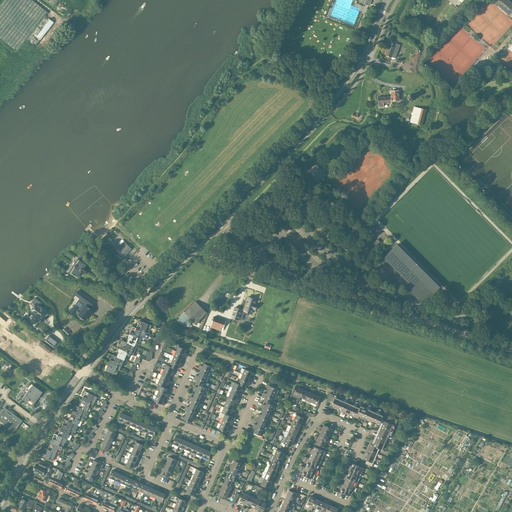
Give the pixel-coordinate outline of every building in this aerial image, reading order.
[(4,0),(0,5),(0,37),(18,51),(27,39),(35,46),(54,22),(45,16),(48,12),(32,0),(4,0)] [(492,0),(491,2),(492,2),(493,2),(497,5),(507,13),(511,7),(511,4),(507,0),(492,0)] [(395,58),(400,45),(396,43),(394,47),(389,45),(385,55),(391,57),(395,58)] [(402,63),(401,71),(417,73),(417,65),(402,63)] [(392,101),(399,100),(398,90),(391,91),(392,101)] [(413,94),(412,94),(411,94),(410,94),(409,94),(408,95),(408,96),(407,96),(407,97),(407,98),(407,99),(407,100),(408,101),(409,102),(411,102),(412,102),(413,102),(413,101),(414,100),(415,100),(415,99),(415,98),(415,96),(414,95),(413,95),(413,94)] [(383,103),(391,102),(391,96),(377,97),(378,107),(383,106),(383,103)] [(422,125),(426,110),(414,106),(410,122),(422,125)] [(315,163),(306,172),(317,182),(326,174),(315,163)] [(118,253),(115,255),(120,260),(132,249),(124,241),(116,250),(118,252),(118,253)] [(107,245),(114,254),(116,253),(109,244),(107,245)] [(383,258),(408,283),(404,286),(422,304),(440,287),(397,244),(383,258)] [(88,263),(91,261),(82,252),(79,255),(88,263)] [(86,266),(86,265),(77,259),(69,272),(73,275),(73,276),(74,275),(77,278),(76,279),(77,279),(81,271),(85,273),(86,271),(83,269),(85,265),(86,266)] [(191,266),(181,292),(192,296),(201,269),(200,269),(191,266)] [(75,306),(70,312),(74,315),(75,313),(85,320),(90,314),(91,315),(93,312),(89,309),(90,307),(91,307),(94,302),(82,293),(78,298),(79,299),(75,306)] [(235,307),(232,318),(238,320),(241,312),(249,315),(250,313),(251,313),(253,309),(255,310),(257,304),(255,303),(256,299),(248,297),(245,306),(242,306),(241,309),(235,307)] [(37,313),(31,320),(35,323),(36,322),(37,323),(37,322),(40,317),(41,316),(42,317),(44,314),(46,311),(44,310),(45,309),(41,307),(39,306),(42,303),(39,301),(35,298),(33,301),(36,303),(34,306),(32,309),(35,312),(37,313)] [(496,300),(494,302),(501,309),(503,307),(496,300)] [(184,310),(182,315),(185,316),(184,320),(188,321),(187,325),(194,327),(197,318),(193,317),(195,310),(193,310),(188,308),(186,311),(184,310)] [(214,317),(211,324),(223,328),(225,321),(214,317)] [(138,323),(136,328),(145,332),(148,333),(150,329),(151,325),(140,320),(139,322),(138,323)] [(130,333),(129,334),(141,340),(145,332),(136,328),(133,327),(133,326),(130,333)] [(128,337),(126,342),(137,347),(138,347),(140,342),(141,340),(129,334),(129,336),(128,337)] [(10,353),(22,362),(25,358),(23,357),(25,354),(26,355),(30,351),(19,339),(19,340),(16,343),(15,343),(20,348),(17,352),(13,349),(12,349),(13,350),(10,353)] [(119,348),(131,354),(133,354),(137,347),(126,342),(123,341),(123,340),(120,347),(119,348)] [(176,351),(186,356),(187,353),(184,352),(186,349),(178,346),(176,351)] [(119,348),(116,356),(124,360),(126,355),(130,357),(131,354),(119,348)] [(176,351),(174,356),(181,359),(182,357),(185,358),(186,356),(176,351)] [(109,361),(108,363),(120,368),(121,368),(124,360),(116,356),(113,355),(112,354),(109,361)] [(174,356),(171,361),(181,365),(182,363),(180,362),(181,359),(174,356)] [(171,361),(169,366),(173,368),(177,370),(178,367),(180,368),(181,365),(171,361)] [(107,365),(105,370),(117,375),(120,368),(108,363),(108,364),(107,365)] [(211,366),(204,363),(203,366),(200,365),(199,367),(209,371),(211,366)] [(166,364),(164,369),(174,374),(175,372),(172,371),(173,368),(169,366),(166,364)] [(199,373),(207,376),(209,371),(199,367),(198,369),(201,370),(199,373)] [(161,375),(169,378),(170,375),(173,376),(174,374),(164,369),(161,375)] [(242,374),(250,377),(251,374),(253,376),(254,373),(244,369),(242,374)] [(196,375),(195,377),(205,381),(207,376),(199,373),(198,376),(196,375)] [(242,374),(240,379),(250,383),(251,381),(249,380),(250,377),(242,374)] [(161,375),(159,379),(169,384),(170,381),(168,380),(169,378),(161,375)] [(195,377),(194,379),(196,380),(195,383),(198,385),(203,386),(205,381),(195,377)] [(169,384),(159,379),(157,384),(160,386),(164,388),(165,387),(166,385),(168,386),(169,384)] [(238,384),(242,386),(245,387),(247,384),(249,385),(250,383),(240,379),(238,384)] [(232,387),(242,392),(243,389),(241,388),(242,386),(238,384),(234,382),(232,387)] [(30,389),(23,398),(33,405),(36,401),(38,398),(39,396),(42,392),(31,384),(29,388),(29,387),(28,388),(30,389)] [(194,388),(204,393),(206,387),(203,386),(198,385),(197,387),(195,386),(194,388)] [(267,385),(266,387),(269,388),(267,391),(275,394),(277,389),(267,385)] [(160,386),(158,391),(168,395),(169,393),(167,392),(168,389),(165,387),(164,388),(160,386)] [(230,392),(238,395),(239,393),(241,394),(242,392),(232,387),(230,392)] [(294,389),(292,393),(294,394),(293,395),(298,397),(297,398),(299,399),(303,390),(297,387),(296,390),(294,389)] [(194,394),(202,397),(204,393),(194,388),(193,390),(195,392),(194,394)] [(303,390),(299,399),(301,400),(302,399),(305,400),(309,393),(303,390)] [(82,399),(94,405),(97,397),(85,391),(82,399)] [(156,396),(164,399),(165,396),(167,397),(168,395),(158,391),(156,396)] [(264,393),(263,395),(273,399),(275,394),(267,391),(266,394),(264,393)] [(228,397),(238,402),(239,399),(237,398),(238,395),(230,392),(228,397)] [(309,393),(305,400),(311,403),(314,395),(309,393)] [(327,398),(326,402),(332,404),(331,406),(333,407),(333,408),(336,409),(340,400),(337,398),(338,397),(333,394),(331,394),(330,393),(328,397),(327,398)] [(191,396),(190,398),(200,402),(202,397),(194,394),(193,397),(191,396)] [(263,395),(262,397),(264,398),(263,401),(266,402),(270,404),(271,404),(273,399),(263,395)] [(314,395),(311,403),(317,405),(320,398),(314,395)] [(164,399),(156,396),(154,401),(164,405),(165,403),(163,402),(164,399)] [(228,397),(226,402),(233,405),(235,403),(237,404),(238,402),(228,397)] [(190,398),(189,400),(191,401),(190,404),(197,407),(200,402),(190,398)] [(94,405),(82,399),(78,407),(87,411),(90,413),(94,405)] [(340,400),(336,409),(339,410),(339,409),(343,411),(342,412),(343,412),(346,413),(350,404),(347,402),(346,402),(343,401),(340,400)] [(226,402),(224,407),(234,411),(235,409),(232,408),(233,405),(226,402)] [(186,406),(185,408),(195,412),(197,407),(190,404),(189,407),(186,406)] [(350,404),(346,413),(349,415),(349,414),(353,415),(352,416),(356,418),(357,415),(361,406),(360,405),(359,408),(356,407),(356,406),(353,405),(350,404)] [(78,407),(75,405),(71,413),(83,419),(87,411),(78,407)] [(262,412),(270,415),(272,410),(262,406),(261,408),(263,409),(262,412)] [(361,406),(357,415),(369,420),(373,411),(369,410),(370,407),(368,406),(367,409),(361,406)] [(224,407),(221,412),(225,414),(225,413),(229,415),(230,413),(233,414),(234,411),(224,407)] [(7,411),(4,408),(0,413),(0,420),(3,423),(3,424),(4,424),(6,426),(9,425),(14,429),(15,429),(21,421),(18,419),(14,416),(14,415),(12,417),(6,412),(7,411)] [(185,408),(184,410),(187,411),(186,414),(193,417),(195,412),(185,408)] [(373,411),(369,420),(372,422),(372,421),(376,422),(376,423),(378,425),(382,415),(380,414),(379,414),(376,412),(373,411)] [(258,416),(267,420),(270,415),(262,412),(261,415),(259,414),(258,416)] [(71,413),(68,421),(77,425),(80,426),(83,419),(71,413)] [(121,413),(118,420),(124,422),(127,415),(121,413)] [(225,414),(223,418),(233,423),(234,421),(231,420),(232,417),(233,417),(229,415),(225,413),(225,414)] [(383,413),(382,415),(378,425),(381,426),(373,445),(371,444),(364,459),(367,460),(365,463),(372,466),(379,449),(381,449),(388,434),(390,436),(398,419),(383,413)] [(182,416),(181,418),(191,423),(193,417),(186,414),(184,417),(182,416)] [(127,415),(124,422),(130,425),(133,418),(127,415)] [(293,421),(301,424),(304,418),(296,415),(293,421)] [(258,422),(265,425),(267,420),(258,416),(257,418),(259,419),(258,422)] [(133,418),(130,425),(136,427),(139,421),(133,418)] [(221,423),(228,427),(229,424),(232,425),(233,423),(223,418),(221,423)] [(65,419),(61,428),(73,433),(77,425),(68,421),(65,419)] [(139,421),(136,427),(141,430),(142,430),(145,423),(139,421)] [(301,424),(293,421),(291,426),(299,430),(301,424)] [(254,424),(253,426),(263,430),(265,425),(258,422),(257,425),(254,424)] [(145,423),(142,430),(148,433),(151,426),(145,423)] [(228,427),(221,423),(218,428),(228,433),(229,430),(227,429),(228,427)] [(328,438),(332,429),(324,425),(322,428),(319,426),(317,430),(320,432),(319,434),(328,438)] [(151,426),(148,433),(153,435),(154,435),(157,428),(156,428),(151,426)] [(253,426),(252,428),(255,429),(253,432),(261,435),(261,436),(263,430),(253,426)] [(299,430),(291,426),(288,432),(296,435),(299,430)] [(61,428),(58,435),(66,439),(70,440),(73,433),(61,428)] [(108,430),(106,436),(112,439),(115,433),(108,430)] [(296,435),(288,432),(286,437),(294,441),(296,435)] [(54,433),(51,442),(63,447),(66,439),(58,435),(54,433)] [(315,444),(323,447),(328,438),(319,434),(318,437),(315,435),(313,439),(316,441),(315,444)] [(106,436),(103,442),(110,445),(112,439),(106,436)] [(175,436),(172,444),(173,444),(178,446),(181,439),(176,437),(175,436)] [(294,441),(286,437),(283,443),(291,447),(294,441)] [(181,439),(178,446),(184,449),(187,442),(181,439)] [(51,442),(48,449),(56,453),(59,454),(63,447),(51,442)] [(100,447),(107,451),(107,450),(108,450),(110,445),(103,442),(101,447),(100,447)] [(133,448),(140,451),(143,445),(136,442),(133,448)] [(187,442),(184,449),(190,451),(193,444),(187,442)] [(193,444),(190,451),(196,454),(199,447),(193,444)] [(307,450),(306,451),(311,453),(310,456),(321,461),(325,451),(314,446),(313,449),(308,447),(308,448),(307,449),(310,450),(309,451),(307,450)] [(199,447),(196,454),(202,456),(205,449),(199,447)] [(44,448),(40,456),(52,461),(56,453),(48,449),(44,448)] [(133,448),(131,454),(137,457),(140,451),(133,448)] [(205,449),(202,456),(208,459),(211,452),(205,449)] [(274,456),(281,459),(284,453),(277,450),(274,456)] [(131,454),(128,460),(135,463),(137,457),(131,454)] [(281,459),(274,456),(271,454),(268,460),(271,461),(279,465),(281,459)] [(169,457),(166,463),(173,466),(176,460),(169,456),(169,457)] [(303,459),(302,461),(307,463),(306,465),(317,470),(321,461),(310,456),(309,458),(304,456),(303,458),(306,459),(305,460),(303,459)] [(100,463),(93,460),(91,466),(97,469),(100,463)] [(125,465),(125,466),(132,469),(132,468),(134,464),(135,463),(128,460),(126,465),(125,465)] [(234,460),(231,466),(239,469),(241,464),(234,460)] [(271,461),(269,467),(277,470),(279,465),(271,461)] [(46,467),(38,463),(37,465),(36,465),(33,471),(42,475),(46,467)] [(166,463),(164,468),(171,471),(173,466),(166,463)] [(345,467),(345,468),(349,470),(348,473),(359,478),(364,468),(352,463),(351,466),(347,464),(346,464),(346,465),(346,466),(348,467),(348,468),(345,467)] [(313,479),(317,470),(306,465),(305,467),(300,465),(299,467),(298,468),(299,468),(298,470),(303,472),(302,474),(313,479)] [(91,466),(88,472),(95,475),(97,469),(91,466)] [(231,466),(229,472),(236,475),(238,471),(240,472),(241,470),(239,469),(231,466)] [(269,467),(266,473),(274,476),(277,470),(269,467)] [(161,474),(168,477),(171,471),(164,468),(161,474)] [(196,469),(194,475),(201,478),(203,472),(196,469)] [(112,470),(109,477),(115,480),(118,473),(112,471),(112,470)] [(51,479),(49,484),(55,486),(61,472),(59,471),(56,479),(53,478),(52,480),(51,479)] [(61,472),(55,486),(61,489),(63,485),(64,483),(60,481),(60,480),(63,473),(61,472)] [(85,478),(92,481),(93,481),(92,481),(95,475),(88,472),(86,477),(86,478),(85,478)] [(229,472),(226,477),(234,481),(236,475),(229,472)] [(121,483),(124,476),(118,473),(115,480),(121,483)] [(266,473),(264,478),(272,482),(274,476),(266,473)] [(355,487),(359,478),(348,473),(347,475),(343,473),(342,475),(341,474),(341,476),(341,478),(345,480),(344,482),(355,487)] [(191,481),(198,484),(201,478),(194,475),(191,481)] [(127,485),(130,478),(124,476),(121,483),(127,485)] [(226,477),(224,483),(231,487),(234,481),(226,477)] [(130,478),(127,485),(133,488),(136,481),(130,478)] [(261,484),(261,486),(267,489),(268,487),(269,487),(272,482),(264,478),(261,484)] [(136,481),(133,488),(138,490),(139,490),(142,484),(139,482),(136,481)] [(189,486),(196,489),(198,484),(191,481),(189,486)] [(351,497),(355,487),(344,482),(343,484),(339,482),(338,484),(337,484),(337,485),(337,487),(341,489),(340,492),(351,497)] [(224,483),(221,489),(229,492),(231,487),(224,483)] [(142,484),(139,490),(144,493),(145,493),(148,486),(142,484)] [(242,494),(239,500),(244,502),(244,504),(246,505),(247,503),(251,505),(259,487),(255,485),(253,488),(257,489),(253,498),(243,493),(242,494)] [(72,494),(76,487),(74,486),(73,488),(69,486),(66,492),(72,494)] [(148,486),(145,493),(150,496),(153,489),(148,486)] [(186,492),(193,496),(193,495),(196,489),(189,486),(186,492)] [(76,487),(72,494),(78,497),(81,492),(79,492),(80,489),(76,487)] [(259,487),(251,505),(255,507),(255,509),(257,510),(258,508),(262,510),(266,503),(255,498),(259,490),(262,492),(264,489),(259,487)] [(97,488),(96,490),(101,492),(100,495),(103,496),(105,491),(97,488)] [(153,489),(150,496),(156,498),(159,491),(153,489)] [(221,489),(219,495),(226,498),(228,499),(229,498),(230,496),(230,494),(228,494),(229,492),(221,489)] [(55,500),(56,497),(41,490),(38,498),(45,502),(48,497),(55,500)] [(289,490),(286,495),(298,500),(299,498),(295,496),(297,493),(289,490)] [(159,491),(156,498),(162,501),(165,494),(159,491)] [(505,491),(495,509),(498,510),(508,492),(505,491)] [(85,494),(83,499),(90,502),(94,494),(91,493),(91,494),(88,493),(87,495),(85,494)] [(94,494),(90,502),(96,505),(98,500),(97,499),(98,496),(94,494)] [(284,499),(292,503),(293,500),(297,502),(298,500),(286,495),(284,499)] [(113,496),(112,500),(111,502),(107,510),(111,511),(113,511),(115,508),(116,507),(115,507),(116,505),(113,503),(116,497),(113,496)] [(310,510),(315,498),(310,496),(306,504),(309,505),(308,509),(310,510)] [(24,510),(26,505),(31,508),(34,501),(26,498),(24,500),(22,499),(18,507),(24,510)] [(175,504),(182,507),(185,501),(178,498),(175,504)] [(316,508),(319,500),(315,498),(310,510),(312,510),(313,507),(316,508)] [(59,499),(58,503),(62,505),(61,506),(66,508),(65,511),(67,511),(69,511),(73,504),(68,502),(68,503),(59,499)] [(282,504),(294,509),(295,507),(291,505),(292,503),(284,499),(282,504)] [(103,502),(101,507),(107,510),(111,502),(109,501),(108,502),(106,501),(104,500),(103,503),(103,502)] [(319,511),(324,502),(319,500),(316,508),(318,509),(317,511),(319,511)] [(319,511),(322,511),(323,511),(324,511),(328,504),(324,502),(319,511)]
